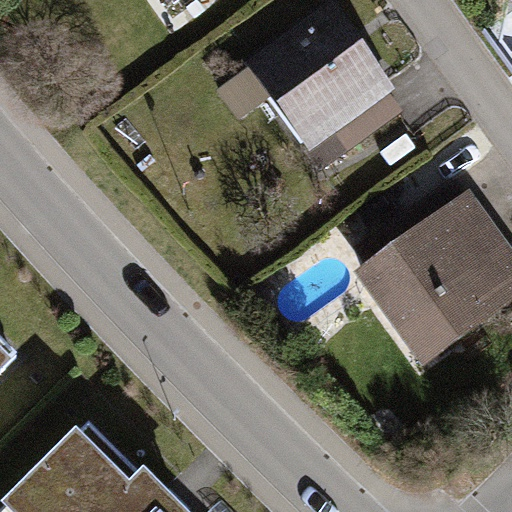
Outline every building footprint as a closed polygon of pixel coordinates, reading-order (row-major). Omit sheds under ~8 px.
[(393,97),(329,10),(244,72),(308,159),(393,97)] [(511,260),(466,200),(351,285),(422,380),(511,313),(511,260)] [(0,411),(37,374),(0,338),(0,411)] [(136,488),(80,434),(5,509),(7,511),(188,511),(150,474),(136,488)] [(233,511),(223,502),(213,511),(233,511)]
